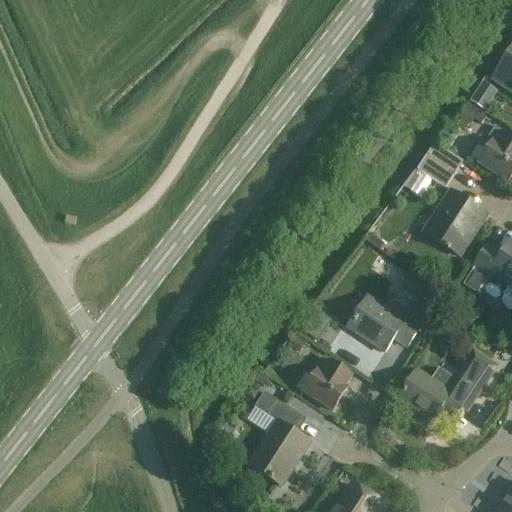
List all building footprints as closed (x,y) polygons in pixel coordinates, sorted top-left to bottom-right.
[(511,51),(492,81),(511,94),(511,51)] [(495,126),(509,112),(491,94),(477,108),(495,126)] [(511,140),(509,138),(504,135),(497,145),(492,141),(477,166),(507,184),(511,176),(511,140)] [(445,192),(456,176),(464,165),(434,145),(416,172),(445,192)] [(422,235),(442,248),(458,259),(470,240),(467,238),(482,216),(485,218),(486,217),(450,193),(422,235)] [(369,234),(364,240),(380,252),(385,245),(369,234)] [(487,249),(473,271),(487,281),(490,276),(511,289),(511,243),(511,244),(502,258),(487,249)] [(429,301),(437,285),(421,277),(413,294),(429,301)] [(405,349),(416,332),(420,326),(408,318),(407,313),(393,305),(387,306),(384,311),(365,299),(345,330),(382,354),(392,339),(405,349)] [(314,311),(300,332),(317,343),(331,323),(314,311)] [(415,372),(397,400),(432,423),(439,413),(451,421),(466,399),(473,403),(496,369),(475,355),(457,383),(438,371),(431,382),(415,372)] [(365,359),(350,369),(357,380),(372,370),(365,359)] [(296,389),(299,392),(330,412),(345,388),(342,387),(349,377),(323,360),(310,379),(305,375),(296,389)] [(263,394),(253,411),(277,427),(249,470),(281,490),(300,461),(295,458),(306,442),(296,436),(305,421),(263,394)] [(378,511),(380,509),(351,489),(335,511),(378,511)] [(511,511),(511,491),(498,511),(511,511)]
